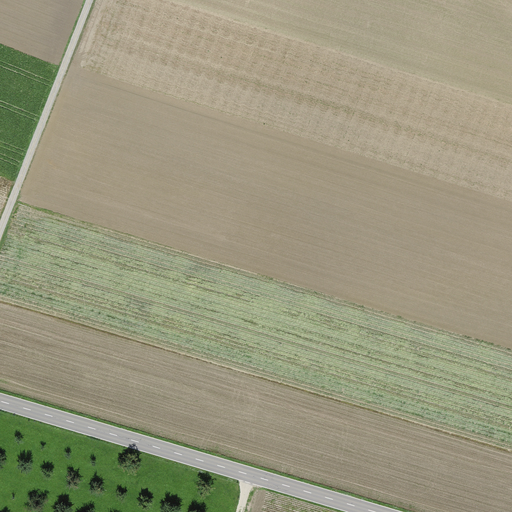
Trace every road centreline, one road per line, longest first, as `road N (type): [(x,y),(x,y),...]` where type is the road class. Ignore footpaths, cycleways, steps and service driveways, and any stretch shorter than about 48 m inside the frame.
road 1 (primary): [(0,401),(370,511)]
road 2 (track): [(0,227),(89,0)]
